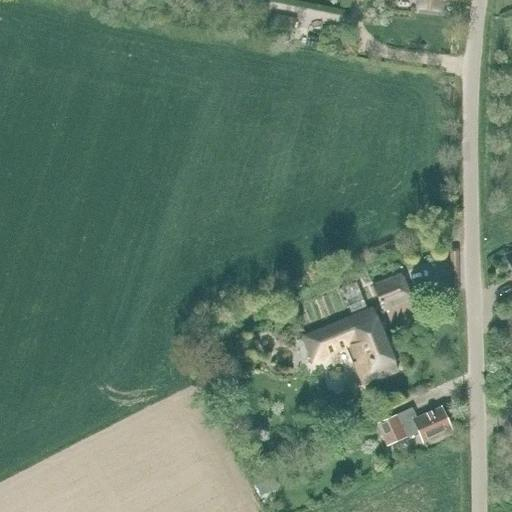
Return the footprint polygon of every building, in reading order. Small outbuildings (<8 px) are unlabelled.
[(418,0),(417,9),(437,11),(438,0),(418,0)] [(511,254),(503,260),(511,274),(511,254)] [(382,312),(410,300),(400,275),(371,287),(382,312)] [(331,287),(339,310),(353,305),(345,282),(331,287)] [(397,372),(384,341),(371,310),(302,338),(312,362),(347,348),(363,386),(397,372)] [(422,443),(450,431),(440,409),(416,419),(411,409),(377,424),(387,447),(417,433),(422,443)] [(269,476),(256,482),(261,493),(274,487),(269,476)]
